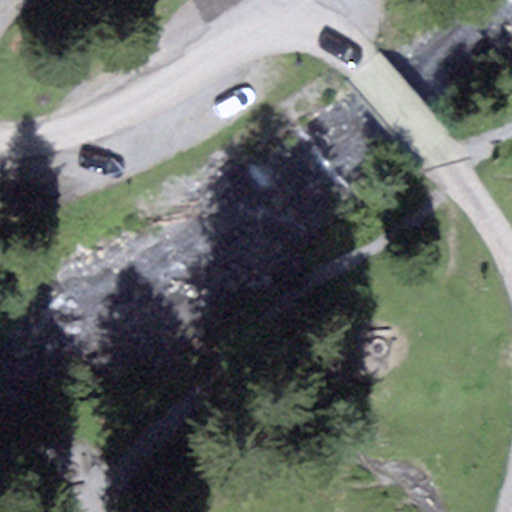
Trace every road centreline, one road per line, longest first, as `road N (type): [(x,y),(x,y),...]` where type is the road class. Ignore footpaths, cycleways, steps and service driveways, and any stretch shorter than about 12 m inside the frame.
road 1 (unclassified): [(0,142),(74,131),(186,84),(282,10)]
road 2 (track): [(282,10),(352,54),(459,173)]
